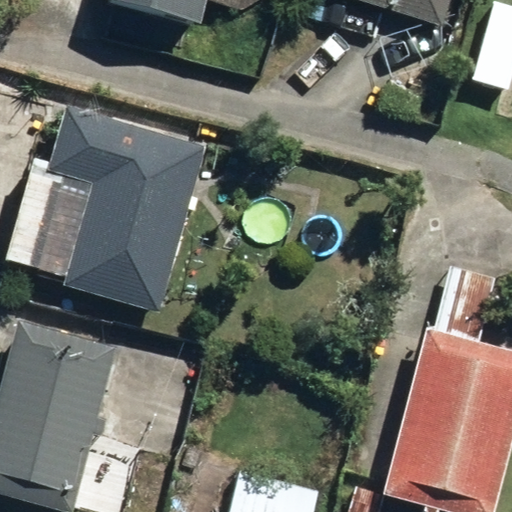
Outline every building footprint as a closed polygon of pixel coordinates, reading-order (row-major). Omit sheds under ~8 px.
[(85,0),(186,25),(192,0),(85,0)] [(349,0),(460,36),(471,0),(349,0)] [(48,286),(145,313),(192,148),(45,107),(29,163),(17,160),(0,221),(0,264),(51,277),(48,286)] [(61,511),(62,508),(77,511),(117,511),(134,447),(91,436),(94,419),(85,417),(103,346),(0,320),(0,499),(51,511),(61,511)] [(370,511),(375,498),(426,511),(478,511),(511,391),(511,358),(411,331),(366,492),(345,487),(338,511),(370,511)] [(218,511),(302,511),(307,493),(229,474),(218,511)]
